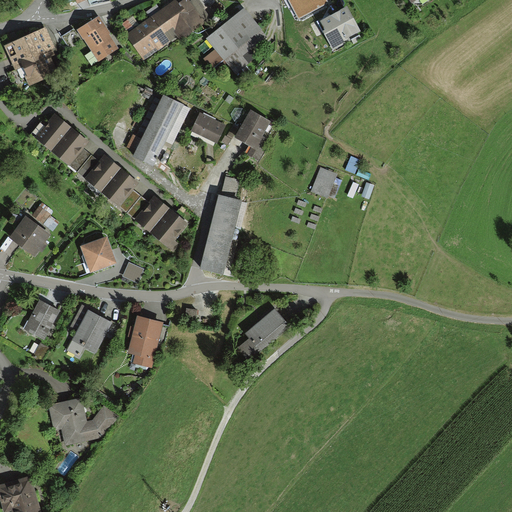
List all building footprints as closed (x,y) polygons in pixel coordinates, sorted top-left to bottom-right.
[(175,0),(126,35),(143,60),(178,36),(181,41),(212,19),(204,8),(205,7),(200,0),(195,0),(195,1),(194,0),(191,0),(190,1),(189,0),(183,0),(178,4),(175,0)] [(287,0),(298,19),(329,2),(327,0),(287,0)] [(363,34),(347,6),(321,21),(325,29),(322,31),(333,51),(363,34)] [(245,8),(207,38),(216,49),(205,58),(213,68),(223,60),(236,75),(256,59),(251,52),(268,38),(245,8)] [(99,17),(78,31),(98,61),(118,48),(108,34),(110,33),(99,17)] [(45,28),(6,47),(16,69),(24,65),(29,75),(26,76),(30,84),(64,68),(45,28)] [(191,107),(165,94),(142,138),(135,152),(133,155),(154,165),(164,145),(171,148),(191,107)] [(250,110),(234,138),(251,147),(247,155),(259,161),(265,151),(261,148),(267,138),(263,135),(270,122),(250,110)] [(226,124),(201,112),(192,131),(217,143),(226,124)] [(52,151),(71,127),(55,114),(49,121),(51,122),(37,138),(52,151)] [(226,135),(222,141),(228,145),(238,127),(233,124),(227,135),(226,135)] [(69,165),(70,165),(83,148),(88,141),(71,127),(52,151),(69,165)] [(135,152),(142,138),(133,134),(126,148),(135,152)] [(91,155),(83,148),(70,165),(78,171),(91,155)] [(105,154),(99,162),(86,178),(85,179),(101,192),(121,168),(105,154)] [(78,171),(86,178),(99,162),(91,155),(78,171)] [(338,173),(320,167),(311,191),(328,198),(338,173)] [(119,207),(120,206),(133,190),(139,183),(121,168),(101,192),(119,207)] [(226,176),(222,195),(236,198),(241,180),(226,176)] [(141,196),(133,190),(120,206),(128,213),(141,196)] [(222,195),(219,194),(202,268),(224,273),(241,199),(236,198),(222,195)] [(155,195),(149,203),(135,219),(150,232),(170,208),(155,195)] [(128,213),(135,219),(149,203),(141,196),(128,213)] [(53,211),(42,203),(32,215),(52,231),(59,222),(50,215),(53,211)] [(188,224),(170,208),(150,232),(173,250),(179,243),(175,240),(188,224)] [(10,238),(35,257),(51,235),(26,216),(10,238)] [(90,273),(117,263),(107,235),(80,245),(90,273)] [(138,283),(144,268),(129,261),(122,276),(138,283)] [(63,312),(40,300),(25,328),(45,338),(53,322),(57,324),(63,312)] [(89,310),(90,307),(82,303),(70,326),(78,330),(73,340),(84,346),(96,353),(112,322),(89,310)] [(197,310),(186,308),(185,320),(195,322),(197,310)] [(287,325),(275,311),(248,333),(252,338),(242,347),(251,357),(287,325)] [(163,323),(137,316),(128,354),(134,355),(132,363),(152,368),(163,323)] [(84,346),(73,340),(67,350),(78,357),(84,346)] [(50,348),(40,343),(34,355),(44,360),(50,348)] [(83,399),(50,405),(54,431),(63,428),(66,444),(101,438),(118,417),(104,407),(94,420),(88,422),(83,399)] [(12,511),(41,511),(31,476),(0,485),(0,499),(3,511),(6,511),(12,510),(12,511)]
